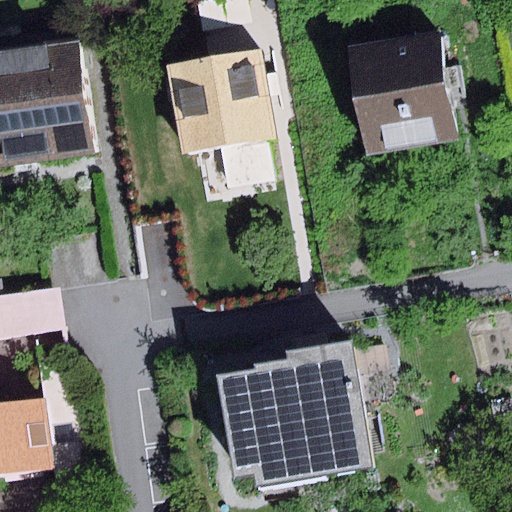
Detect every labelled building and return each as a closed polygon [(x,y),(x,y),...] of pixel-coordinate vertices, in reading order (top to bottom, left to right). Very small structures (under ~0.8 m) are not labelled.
[(443,33),(352,48),(369,156),(460,141),(443,33)] [(77,42),(0,51),(0,165),(91,154),(77,42)] [(269,46),(159,63),(174,161),(284,144),(269,46)] [(255,373),(216,380),(233,478),(253,474),(255,488),(372,468),(350,341),(282,352),(284,361),(254,366),(255,373)] [(0,478),(54,471),(45,397),(0,402),(0,478)]
